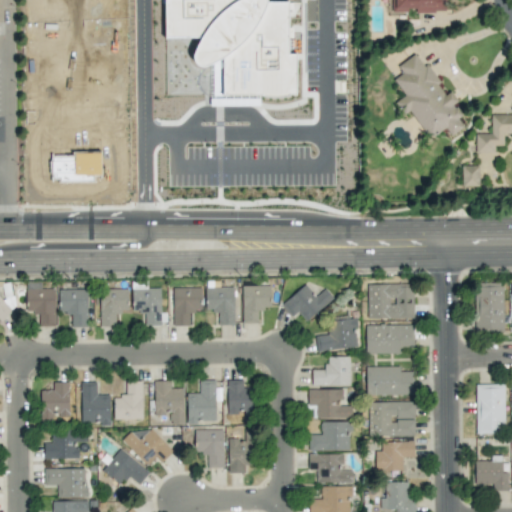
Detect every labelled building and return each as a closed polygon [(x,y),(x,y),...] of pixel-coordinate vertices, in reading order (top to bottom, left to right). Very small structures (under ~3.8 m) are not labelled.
[(164,0),(164,37),(195,37),(196,65),(212,65),(212,95),(296,95),(295,54),(287,54),(287,1),(264,2),(264,0),(164,0)] [(445,11),(444,0),(390,0),(391,12),(445,11)] [(427,138),(444,128),(449,136),(463,127),(457,119),(461,116),(453,104),(457,101),(450,91),(444,95),(417,52),(396,66),(402,74),(393,79),(404,96),(394,103),(402,115),(409,111),(427,138)] [(511,108),(511,110),(511,114),(490,115),(490,133),(474,134),(475,153),(494,152),(493,145),(503,145),(502,134),(511,133),(511,134),(511,108)] [(461,187),(478,186),(478,165),(461,166),(461,187)] [(38,327),(55,326),(54,288),(40,289),(40,281),(25,281),(26,313),(38,312),(38,327)] [(502,283),(474,283),(474,332),(502,332),(502,283)] [(291,317),(298,312),(304,321),(333,299),(324,288),(314,296),(305,284),(280,304),(291,317)] [(366,285),(367,319),(413,318),(412,284),(366,285)] [(240,286),(241,323),(257,323),(257,309),(270,308),(270,285),(240,286)] [(201,287),(171,288),(172,326),(188,326),(188,312),(201,312),(201,287)] [(217,325),(234,325),(233,287),(204,287),(204,311),(217,311),(217,325)] [(115,326),(115,313),(128,313),(127,288),(98,290),(99,327),(115,326)] [(159,288),(131,289),(132,311),(144,310),(144,325),(165,324),(165,313),(160,313),(159,288)] [(87,290),(58,289),(57,313),(71,313),(70,327),(87,328),(87,290)] [(0,321),(0,322),(12,311),(0,298),(0,321)] [(314,336),(315,350),(356,348),(355,318),(326,320),(327,335),(314,336)] [(364,325),(365,354),(399,353),(399,347),(412,347),(412,324),(364,325)] [(348,357),(325,357),(325,370),(310,370),(311,386),(349,386),(348,357)] [(412,395),(413,371),(399,371),(399,367),(365,366),(365,395),(412,395)] [(198,380),(198,393),(186,394),(186,423),(214,422),(214,380),(198,380)] [(242,380),(226,380),(226,413),(253,413),(253,387),(242,388),(242,380)] [(113,420),(142,419),(141,381),(125,381),(125,396),(113,396),(113,420)] [(183,424),(183,388),(169,388),(169,381),(153,381),(153,415),(169,415),(169,424),(183,424)] [(69,419),(68,382),(52,382),(52,390),(39,390),(40,419),(69,419)] [(109,424),(109,395),(96,395),(96,382),(80,382),(81,425),(109,424)] [(474,385),(475,434),(504,434),(503,384),(474,385)] [(350,418),(350,406),(340,405),(340,389),(307,389),(306,405),(315,405),(315,418),(350,418)] [(368,436),(413,437),(414,402),(368,402),(368,436)] [(308,451),(349,450),(349,422),(320,422),(320,434),(308,435),(308,451)] [(160,463),(172,451),(145,423),(124,443),(146,466),(155,457),(160,463)] [(227,439),(228,473),(245,473),(244,465),(252,465),(251,429),(243,429),(243,439),(227,439)] [(222,430),(194,430),(194,452),(206,452),(206,468),(223,468),(222,430)] [(43,458),(78,459),(78,442),(86,442),(86,433),(51,432),(50,443),(43,443),(43,458)] [(374,470),(401,470),(401,457),(413,457),(413,441),(381,442),(381,451),(374,451),(374,470)] [(126,476),(139,484),(148,470),(117,449),(101,472),(120,484),(126,476)] [(307,454),(308,470),(315,469),(315,483),(351,482),(351,468),(342,468),(342,453),(307,454)] [(507,488),(507,473),(501,473),(500,456),(491,456),(491,460),(473,461),(474,489),(507,488)] [(42,469),(43,485),(56,485),(56,498),(85,497),(84,468),(42,469)] [(411,511),(412,482),(384,482),(384,497),(379,497),(379,509),(395,509),(395,511),(411,511)] [(349,511),(349,486),(319,486),(320,499),(308,499),(307,511),(349,511)] [(87,511),(87,501),(51,501),(51,511),(87,511)]
